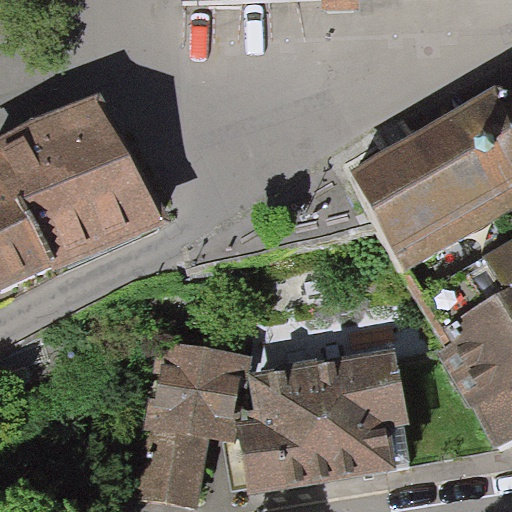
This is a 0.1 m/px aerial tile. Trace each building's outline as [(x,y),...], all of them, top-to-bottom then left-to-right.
[(511,0),(178,0),(179,6),(415,0),(467,0),(468,9),(511,8),(511,0)] [(401,281),(511,213),(511,83),(404,149),(343,186),(401,281)] [(0,180),(54,266),(58,275),(172,230),(116,127),(101,93),(0,137),(0,180)] [(0,293),(54,266),(0,180),(0,293)] [(505,295),(435,339),(495,450),(511,442),(511,220),(511,221),(511,244),(486,258),(505,295)] [(405,444),(398,363),(261,375),(272,506),(405,495),(400,445),(405,444)] [(242,492),(250,388),(163,381),(151,511),(199,511),(201,489),(242,492)]
